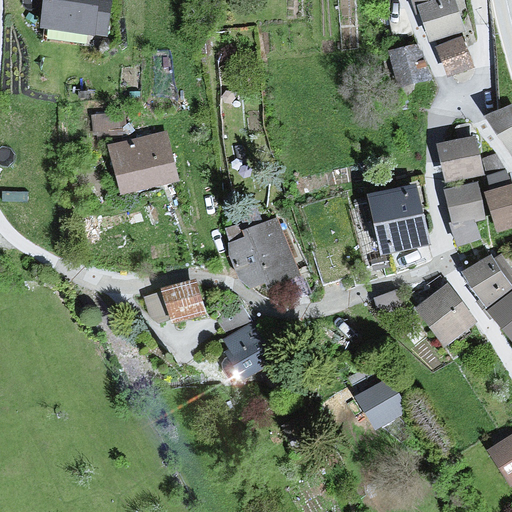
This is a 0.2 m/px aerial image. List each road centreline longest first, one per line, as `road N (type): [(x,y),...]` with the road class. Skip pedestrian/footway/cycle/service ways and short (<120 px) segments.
road 1 (residential): [(0,225),(67,271),(119,294),(212,281),(276,314),(443,275)]
road 2 (residential): [(462,100),(429,146),(443,275)]
